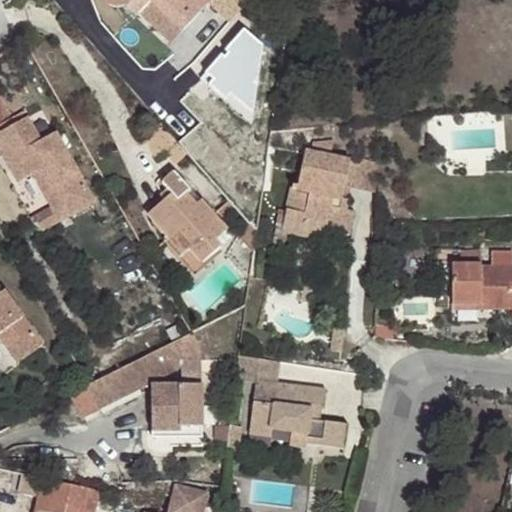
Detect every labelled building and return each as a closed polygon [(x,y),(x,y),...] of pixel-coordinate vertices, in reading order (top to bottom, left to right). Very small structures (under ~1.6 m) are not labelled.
[(123,5),(128,3),(130,0),(147,0),(179,30),(206,1),(204,0),(105,0),(106,1),(110,4),(114,6),(118,7),(123,5)] [(147,0),(130,0),(128,3),(168,41),(179,30),(147,0)] [(222,0),(237,11),(246,0),(222,0)] [(263,48),(243,31),(206,73),(214,82),(209,85),(225,101),(231,95),(253,115),(263,48)] [(97,199),(58,130),(42,139),(29,115),(0,130),(0,145),(13,167),(21,163),(29,176),(34,173),(45,193),(57,186),(73,213),(97,199)] [(176,142),(160,123),(141,138),(157,157),(163,152),(176,142)] [(176,142),(163,152),(173,164),(186,153),(176,142)] [(287,186),(279,227),(300,232),(303,220),(323,225),(321,234),(347,240),(352,214),(337,211),(347,163),(303,153),(295,188),(287,186)] [(21,163),(13,167),(20,181),(29,176),(21,163)] [(188,189),(173,173),(161,184),(172,195),(148,216),(169,239),(163,243),(190,272),(220,246),(214,241),(226,230),(200,202),(196,206),(184,193),(188,189)] [(57,186),(45,193),(61,220),(73,213),(57,186)] [(300,232),(279,227),(277,234),(320,243),(321,234),(323,225),(303,220),(300,232)] [(463,249),(463,262),(480,263),(480,250),(463,249)] [(480,263),(463,262),(452,262),(452,302),(485,303),(485,308),(511,309),(511,317),(511,266),(480,266),(480,263)] [(0,342),(15,362),(39,344),(0,293),(0,342)] [(149,378),(148,425),(169,425),(169,420),(200,421),(200,354),(179,354),(178,379),(149,378)] [(238,356),(234,378),(256,381),(259,358),(238,356)] [(326,389),(256,381),(248,434),(272,436),(273,429),(290,431),(288,443),(307,446),(308,436),(323,438),(322,444),(344,447),(346,424),(318,421),(309,420),(311,406),(320,407),(324,407),(326,389)] [(311,406),(309,420),(318,421),(320,407),(311,406)] [(169,425),(148,425),(148,432),(200,433),(200,421),(169,420),(169,425)] [(92,511),(97,490),(42,479),(34,511),(92,511)] [(211,511),(213,504),(191,500),(191,503),(180,501),(178,511),(211,511)]
